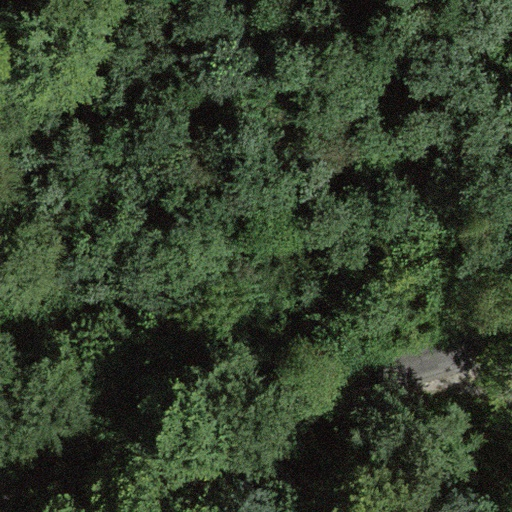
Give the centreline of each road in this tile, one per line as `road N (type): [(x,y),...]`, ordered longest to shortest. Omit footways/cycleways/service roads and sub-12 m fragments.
road 1 (unclassified): [(0,483),(511,331)]
road 2 (track): [(511,381),(375,372)]
